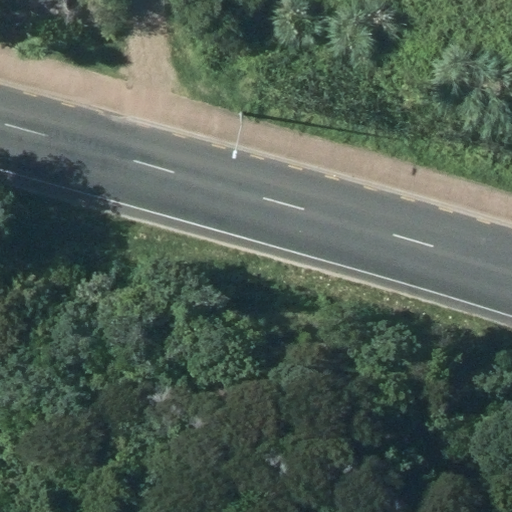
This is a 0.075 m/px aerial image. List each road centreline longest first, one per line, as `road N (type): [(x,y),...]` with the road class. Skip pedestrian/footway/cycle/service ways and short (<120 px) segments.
road 1 (secondary): [(511,277),(0,120)]
road 2 (track): [(210,182),(152,108),(147,0)]
